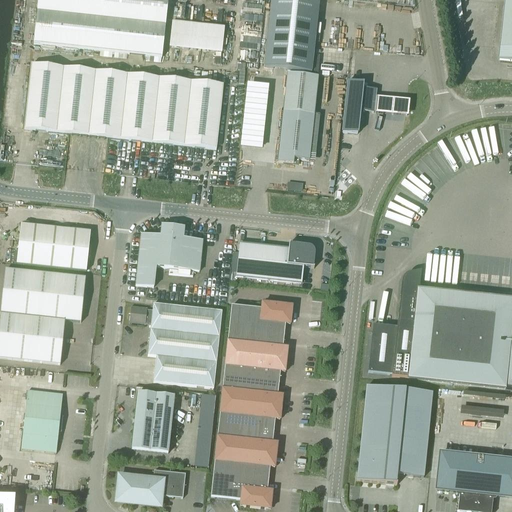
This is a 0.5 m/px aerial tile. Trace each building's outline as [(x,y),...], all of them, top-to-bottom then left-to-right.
[(37,0),(33,45),(161,59),(167,0),(37,0)] [(271,0),(270,0),(263,69),(311,75),(318,5),(271,0)] [(511,0),(505,0),(499,61),(511,62),(511,0)] [(141,143),(158,145),(165,80),(31,66),(24,130),(68,135),(108,139),(141,143)] [(165,80),(158,145),(215,151),(222,87),(165,80)] [(342,134),(357,136),(359,112),(362,113),(373,114),(373,113),(375,97),(375,91),(362,89),(362,84),(347,82),(342,134)] [(409,100),(375,97),(373,113),(407,116),(409,100)] [(283,113),(277,164),(283,164),(293,165),(293,160),(299,161),(308,162),(309,162),(313,116),(283,113)] [(287,184),(286,192),(301,194),(302,185),(287,184)] [(16,265),(85,273),(90,233),(20,226),(16,265)] [(202,242),(182,240),(183,230),(161,227),(160,238),(140,235),(135,287),(153,289),(155,269),(199,273),(199,270),(202,242)] [(307,248),(289,246),(289,244),(288,244),(288,251),(239,245),(236,278),(300,285),(302,268),(313,269),(313,268),(312,268),(313,255),(313,253),(312,251),(311,250),(309,248),(307,248)] [(0,311),(0,359),(59,366),(64,322),(80,324),(85,279),(4,271),(0,311)] [(372,326),(367,374),(391,376),(391,378),(504,390),(511,391),(511,302),(418,292),(420,273),(408,275),(403,278),(401,284),(396,329),(372,326)] [(261,304),(260,310),(261,310),(260,322),(284,325),(289,326),(291,307),(261,304)] [(155,358),(152,383),(213,390),(221,313),(152,305),(152,312),(146,311),(146,309),(130,308),(128,325),(144,326),(144,325),(150,325),(147,357),(155,358)] [(231,307),(228,331),(283,337),(284,325),(260,322),(261,310),(260,310),(231,307)] [(228,331),(225,355),(285,361),(287,349),(282,349),(283,337),(228,331)] [(225,355),(223,379),(278,385),(279,373),(284,373),(285,361),(225,355)] [(223,379),(220,403),(280,409),(282,397),(277,396),(278,385),(223,379)] [(355,482),(355,483),(396,487),(396,486),(395,486),(396,476),(423,479),(431,394),(366,388),(356,482),(355,482)] [(20,451),(55,455),(58,433),(60,434),(62,417),(59,417),(62,396),(27,392),(20,451)] [(131,450),(167,454),(173,398),(137,394),(131,450)] [(201,397),(201,405),(213,406),(214,398),(201,397)] [(220,403),(218,426),(273,432),(274,421),(279,421),(280,409),(220,403)] [(218,426),(215,450),(275,457),(276,445),(271,444),(273,432),(218,426)] [(215,450),(212,474),(268,480),(269,468),(274,469),(275,457),(215,450)] [(456,511),(490,511),(492,501),(493,501),(494,501),(495,500),(496,500),(496,499),(496,497),(511,499),(511,462),(439,455),(436,491),(459,493),(456,511)] [(115,504),(160,509),(161,497),(182,500),(185,475),(153,472),(152,481),(118,477),(115,504)] [(268,480),(212,474),(210,498),(240,501),(239,507),(269,511),(271,492),(266,492),(268,480)] [(11,511),(13,500),(0,499),(0,511),(11,511)]
